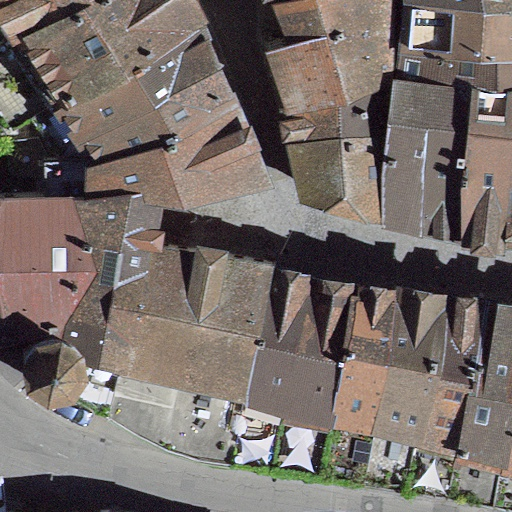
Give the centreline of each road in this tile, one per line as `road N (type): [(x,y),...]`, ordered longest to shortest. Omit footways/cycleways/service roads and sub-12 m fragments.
road 1 (residential): [(235,0),(309,219),(511,259)]
road 2 (residential): [(0,417),(47,443),(139,468),(358,511)]
